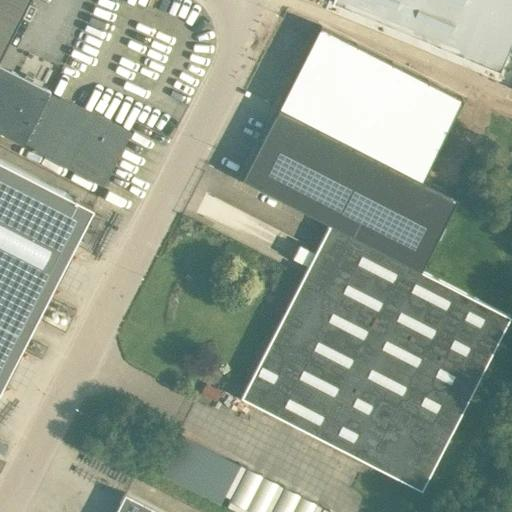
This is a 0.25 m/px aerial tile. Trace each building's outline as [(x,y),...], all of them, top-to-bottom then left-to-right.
[(0,0),(0,60),(31,0),(0,0)] [(511,0),(333,0),(462,53),(499,69),(511,37),(511,0)] [(0,130),(23,143),(25,141),(50,92),(51,90),(0,63),(0,130)] [(50,92),(25,141),(35,146),(34,148),(104,184),(131,131),(61,95),(60,97),(50,92)] [(509,315),(420,269),(456,199),(282,110),(245,181),(329,223),(240,396),(420,488),(509,315)] [(0,386),(9,369),(93,206),(0,158),(0,386)] [(347,511),(172,439),(157,474),(247,511),(347,511)] [(160,511),(124,493),(114,511),(160,511)]
